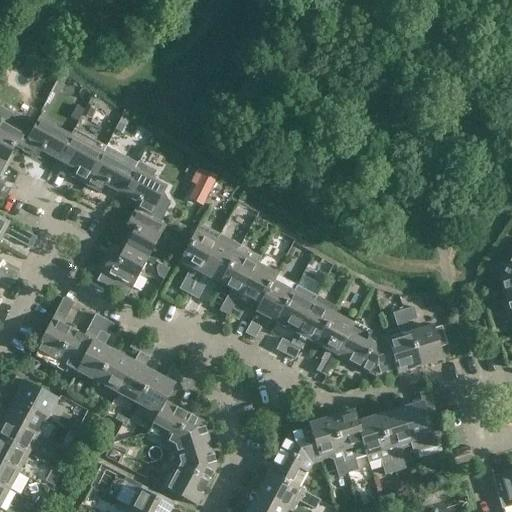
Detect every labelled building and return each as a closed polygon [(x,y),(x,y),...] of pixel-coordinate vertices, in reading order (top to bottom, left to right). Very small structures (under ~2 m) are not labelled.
[(0,160),(6,163),(15,147),(22,151),(22,150),(30,135),(29,134),(34,126),(0,107),(0,160)] [(87,108),(83,115),(90,118),(93,111),(87,108)] [(40,151),(57,160),(70,136),(37,119),(34,126),(29,134),(30,135),(22,150),(22,151),(36,159),(40,151)] [(70,177),(85,184),(102,153),(105,147),(73,130),(70,136),(57,160),(74,169),(70,177)] [(121,194),(133,170),(102,153),(85,184),(100,193),(104,185),(121,194)] [(166,188),(151,180),(156,171),(138,162),(133,170),(121,194),(138,203),(134,211),(149,219),(150,218),(159,223),(169,204),(163,193),(166,188)] [(125,245),(148,258),(165,226),(159,223),(150,218),(149,219),(134,211),(125,226),(133,230),(125,245)] [(0,237),(2,233),(31,249),(37,238),(0,218),(0,237)] [(198,224),(178,262),(190,268),(178,289),(188,294),(219,235),(198,224)] [(219,235),(188,294),(197,299),(209,278),(219,284),(236,253),(237,253),(240,247),(219,235)] [(127,298),(131,290),(148,258),(125,245),(115,262),(108,258),(96,282),(127,298)] [(228,316),(256,264),(237,253),(236,253),(219,284),(230,290),(219,311),(228,316)] [(511,255),(499,278),(506,300),(506,301),(511,298),(511,255)] [(0,271),(14,280),(20,270),(2,260),(2,259),(0,257),(0,271)] [(256,264),(228,316),(238,321),(249,300),(258,305),(260,305),(272,282),(273,283),(277,276),(277,275),(256,264)] [(0,283),(9,289),(14,280),(0,271),(0,283)] [(276,323),(296,286),(277,276),(273,283),(272,282),(260,305),(258,305),(254,312),(276,323)] [(296,286),(276,323),(296,334),(316,296),(296,286)] [(316,296),(296,334),(316,345),(332,314),(333,314),(337,307),(316,296)] [(56,361),(72,330),(62,325),(74,303),(63,298),(35,350),(56,361)] [(511,316),(511,298),(506,301),(506,300),(502,301),(508,318),(511,316)] [(403,310),(406,322),(416,319),(413,307),(403,310)] [(397,370),(395,371),(396,374),(419,367),(409,333),(410,333),(406,322),(403,310),(392,313),(397,329),(385,332),(386,335),(387,334),(388,338),(387,339),(397,370)] [(336,355),(353,324),(333,314),(332,314),(316,345),(326,350),(320,360),(321,361),(315,371),(326,377),(337,356),(336,355)] [(72,330),(56,361),(76,372),(104,320),(95,315),(83,336),(72,330)] [(104,320),(76,372),(96,382),(113,352),(103,347),(109,336),(108,335),(114,325),(104,320)] [(244,333),(254,339),(260,327),(250,322),(244,333)] [(377,338),(353,325),(353,324),(336,355),(337,356),(376,377),(395,371),(397,370),(387,339),(388,338),(387,334),(386,335),(377,338)] [(439,348),(446,345),(447,345),(441,326),(433,329),(432,326),(425,328),(410,333),(409,333),(419,367),(443,360),(439,348)] [(138,353),(144,341),(135,336),(129,348),(138,353)] [(284,355),(290,344),(281,339),(275,350),(284,355)] [(148,357),(154,347),(144,341),(138,353),(133,363),(133,362),(116,393),(137,404),(153,373),(144,368),(149,358),(148,357)] [(290,344),(284,355),(294,360),(300,349),(290,344)] [(113,352),(96,382),(116,393),(133,362),(113,352)] [(185,363),(175,358),(169,369),(164,379),(153,373),(137,404),(157,415),(164,402),(165,403),(174,385),(173,384),(179,374),(185,363)] [(57,399),(5,371),(0,381),(18,390),(13,399),(47,418),(57,399)] [(47,418),(13,399),(8,409),(0,405),(0,415),(38,436),(47,418)] [(147,432),(164,441),(173,446),(176,455),(209,444),(202,422),(165,403),(164,402),(157,415),(147,432)] [(433,409),(425,412),(423,402),(399,409),(411,446),(413,453),(444,444),(433,409)] [(377,416),(395,472),(405,469),(400,453),(403,449),(411,446),(399,409),(377,416)] [(330,418),(348,474),(358,471),(354,459),(365,456),(361,444),(362,444),(356,422),(357,422),(353,411),(330,418)] [(0,438),(28,454),(38,436),(0,415),(0,438)] [(395,472),(377,416),(357,422),(356,422),(362,444),(361,444),(365,456),(366,455),(368,464),(380,460),(384,475),(395,472)] [(348,474),(330,418),(307,424),(308,429),(309,428),(319,457),(321,461),(329,459),(333,461),(337,477),(348,474)] [(287,435),(267,473),(298,489),(311,464),(321,461),(319,457),(309,428),(308,429),(287,435)] [(0,462),(18,472),(28,454),(0,438),(0,462)] [(165,489),(195,506),(216,467),(209,444),(176,455),(178,463),(173,472),(183,477),(174,492),(166,488),(165,489)] [(0,485),(9,490),(18,472),(0,462),(0,485)] [(451,464),(442,467),(445,479),(454,476),(451,464)] [(424,485),(437,481),(434,469),(420,472),(424,485)] [(511,469),(492,476),(493,479),(501,509),(511,506),(511,469)] [(267,473),(256,493),(287,509),(287,510),(290,511),(292,511),(298,501),(314,510),(320,500),(298,489),(267,473)] [(0,506),(9,490),(0,485),(0,506)] [(127,508),(135,511),(169,511),(172,507),(138,489),(127,508)] [(285,511),(287,510),(287,509),(256,493),(245,511),(285,511)]
